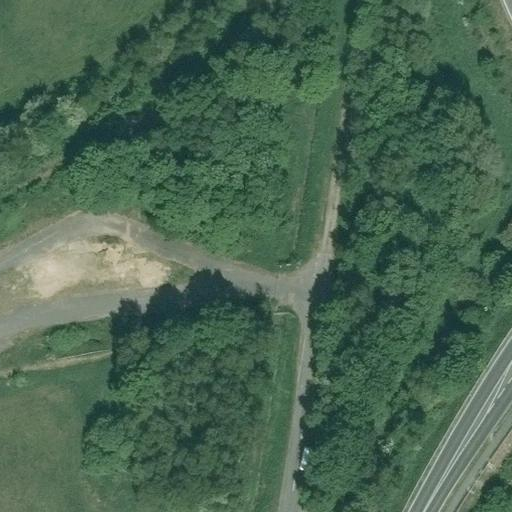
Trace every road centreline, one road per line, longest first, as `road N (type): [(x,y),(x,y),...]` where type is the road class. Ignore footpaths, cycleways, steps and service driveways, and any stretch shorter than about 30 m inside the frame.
road 1 (track): [(363,0),(334,211)]
road 2 (tertiary): [(428,511),(511,379)]
